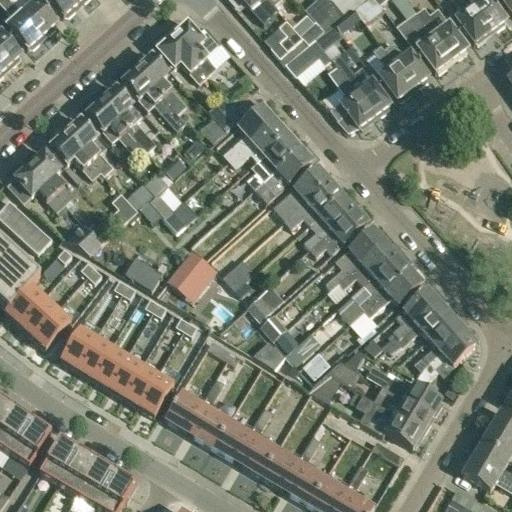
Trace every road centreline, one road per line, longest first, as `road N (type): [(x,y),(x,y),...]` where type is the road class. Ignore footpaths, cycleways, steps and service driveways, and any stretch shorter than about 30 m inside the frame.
road 1 (unclassified): [(358,175),(199,0)]
road 2 (unclassified): [(510,343),(358,175)]
road 3 (unclassified): [(0,136),(152,0)]
road 4 (residential): [(170,478),(0,366)]
road 5 (unclassified): [(410,511),(510,343)]
road 6 (unclassified): [(476,90),(358,175)]
